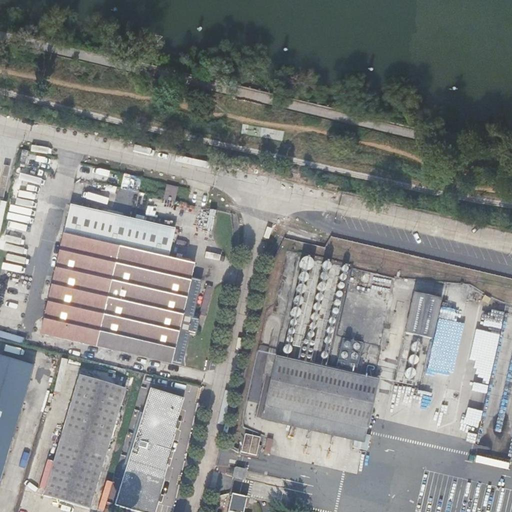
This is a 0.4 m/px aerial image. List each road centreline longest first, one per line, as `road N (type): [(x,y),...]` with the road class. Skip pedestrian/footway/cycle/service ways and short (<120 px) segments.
road 1 (unclassified): [(191,511),(267,189)]
road 2 (unclassified): [(267,189),(0,124)]
